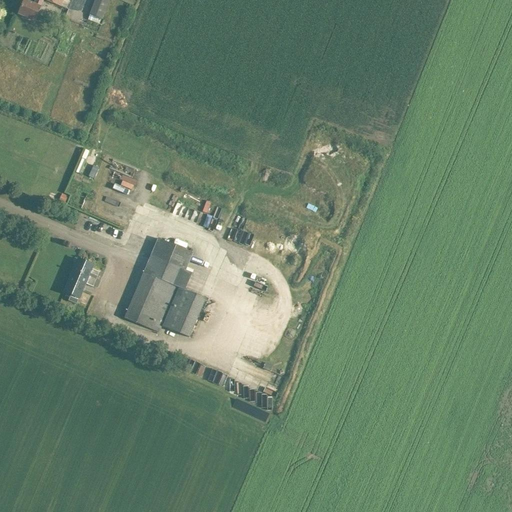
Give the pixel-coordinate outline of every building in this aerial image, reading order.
[(23,0),(17,14),(27,18),(34,20),(42,0),(44,0),(59,6),(61,0),(35,0),(33,4),(23,0)] [(94,0),(89,14),(101,19),(108,0),(94,0)] [(62,194),(59,201),(65,203),(68,196),(62,194)] [(124,319),(158,333),(161,326),(189,338),(205,300),(184,291),(193,271),(187,268),(193,254),(158,239),(124,319)] [(77,299),(87,275),(91,266),(77,260),(62,293),(77,299)] [(15,295),(18,289),(12,286),(9,293),(15,295)] [(269,341),(273,331),(253,325),(248,339),(253,341),(254,338),(262,340),(262,338),(269,341)] [(265,362),(263,368),(270,371),(272,365),(265,362)] [(275,395),(278,387),(266,382),(263,390),(275,395)] [(271,405),(270,397),(261,398),(261,406),(271,405)]
